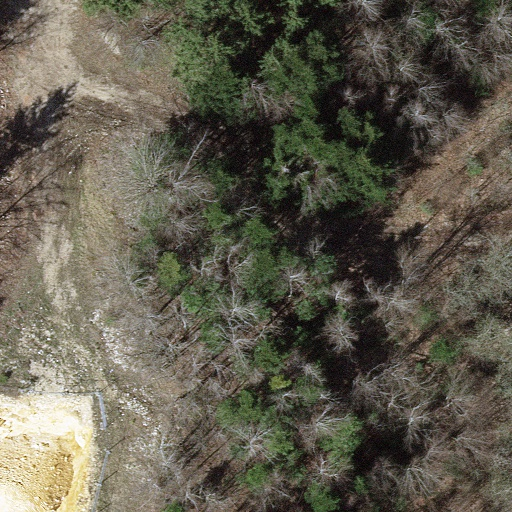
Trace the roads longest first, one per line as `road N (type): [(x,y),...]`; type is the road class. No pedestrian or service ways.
road 1 (track): [(511,226),(462,239),(372,244),(296,214),(110,68),(37,44)]
road 2 (track): [(45,0),(29,114),(79,304)]
